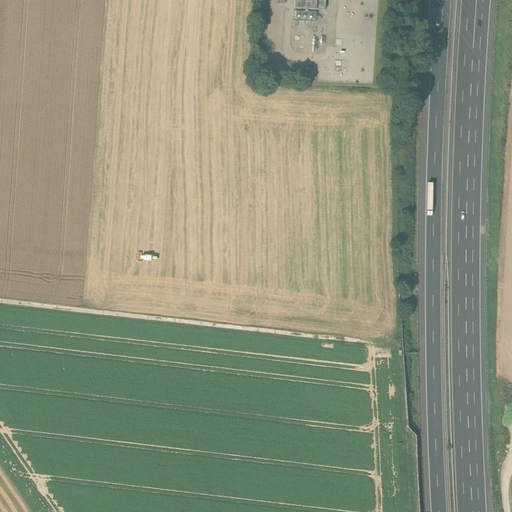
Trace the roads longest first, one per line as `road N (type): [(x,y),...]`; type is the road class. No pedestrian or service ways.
road 1 (motorway): [(471,511),(465,333),(477,0)]
road 2 (motorway): [(443,0),(433,217),(439,511)]
road 3 (track): [(0,300),(385,342)]
